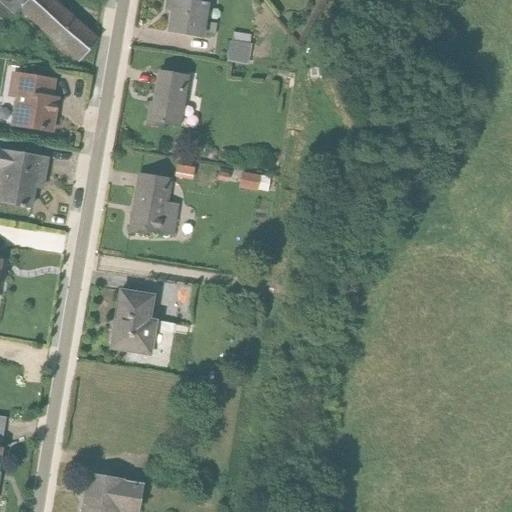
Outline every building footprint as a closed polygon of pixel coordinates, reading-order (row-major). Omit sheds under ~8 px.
[(0,0),(0,20),(7,26),(20,9),(28,0),(0,0)] [(28,0),(20,9),(80,63),(96,41),(50,0),(28,0)] [(214,36),(216,25),(205,23),(209,0),(167,0),(166,10),(173,12),(167,33),(202,39),(204,35),(214,36)] [(252,64),(255,35),(234,32),(230,61),(252,64)] [(51,98),(54,81),(10,73),(6,96),(14,98),(9,126),(51,133),(57,98),(51,98)] [(181,128),(189,78),(157,73),(152,105),(149,105),(146,125),(161,128),(161,125),(181,128)] [(46,159),(0,151),(0,205),(30,211),(36,176),(44,177),(46,159)] [(243,172),(242,190),(272,191),(273,174),(243,172)] [(165,204),(169,182),(138,176),(135,191),(138,192),(134,213),(131,212),(127,233),(144,236),(145,232),(173,237),(178,206),(165,204)] [(153,297),(119,292),(111,350),(152,355),(157,321),(150,320),(153,297)] [(139,511),(144,485),(89,476),(83,511),(139,511)]
